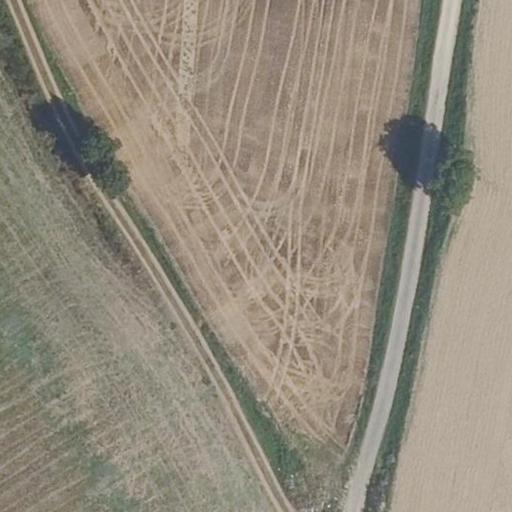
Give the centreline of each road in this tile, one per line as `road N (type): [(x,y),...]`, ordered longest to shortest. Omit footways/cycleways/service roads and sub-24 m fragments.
road 1 (track): [(11,0),(74,149),(308,511)]
road 2 (track): [(451,0),(369,469),(347,511)]
